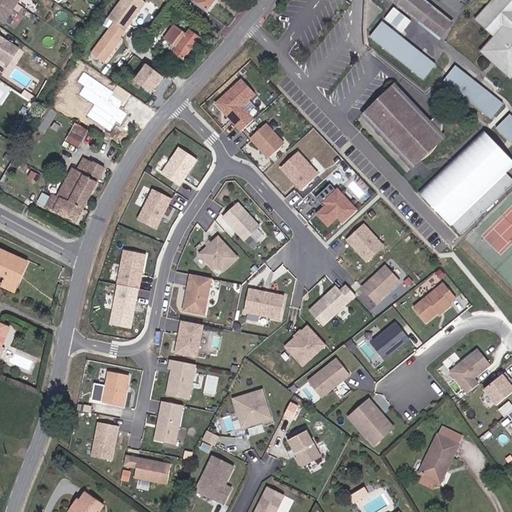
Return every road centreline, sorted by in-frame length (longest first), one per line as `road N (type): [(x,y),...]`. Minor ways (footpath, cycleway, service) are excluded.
road 1 (residential): [(245,23),(431,218)]
road 2 (residential): [(226,160),(181,226),(154,328),(137,348)]
road 3 (tertiary): [(83,256),(127,162),(174,100)]
road 4 (tertiary): [(12,511),(63,339)]
road 5 (residential): [(226,160),(250,173),(318,250)]
